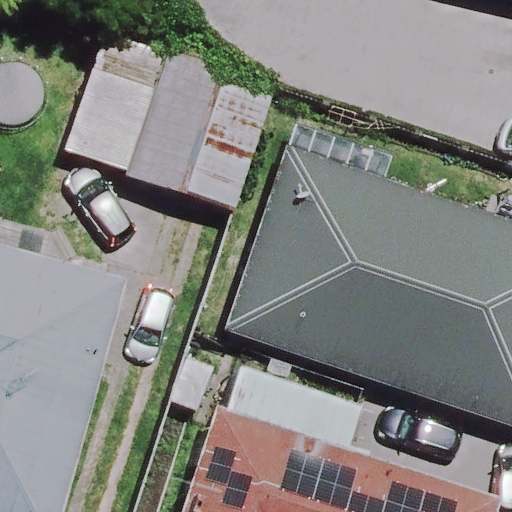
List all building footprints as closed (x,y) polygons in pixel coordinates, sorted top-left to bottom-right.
[(511,0),(463,0),(511,11),(511,0)] [(265,103),(95,42),(53,158),(224,219),(265,103)] [(511,245),(269,161),(209,342),(511,442),(511,245)] [(58,511),(117,297),(0,267),(0,511),(58,511)] [(343,422),(221,384),(181,511),(458,511),(328,471),(343,422)]
